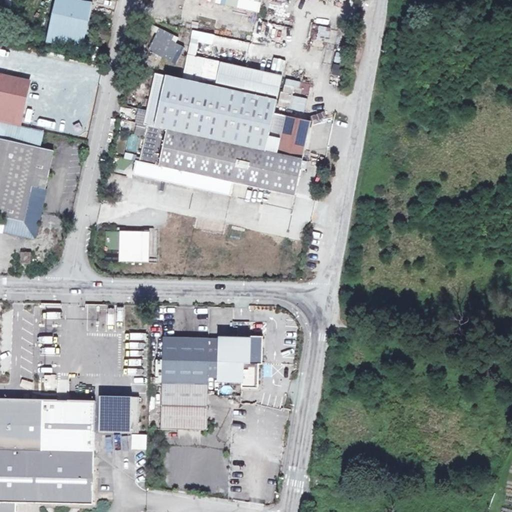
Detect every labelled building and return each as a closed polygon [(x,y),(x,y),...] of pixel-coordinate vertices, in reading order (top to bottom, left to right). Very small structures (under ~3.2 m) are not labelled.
[(86,7),(57,0),(50,0),(40,44),(76,52),(86,7)] [(198,0),(250,11),(252,0),(198,0)] [(288,48),(286,26),(275,27),(276,49),(288,48)] [(183,46),(176,43),(178,36),(157,28),(149,53),(177,62),(183,46)] [(219,62),(213,86),(275,100),(279,76),(219,62)] [(139,124),(264,151),(266,137),(275,100),(213,86),(147,71),(136,123),(139,124)] [(0,76),(0,122),(13,126),(22,81),(0,76)] [(295,94),(298,82),(286,78),(283,91),(295,94)] [(312,93),(313,84),(303,82),(301,91),(312,93)] [(289,109),(304,112),(307,98),(292,95),(289,109)] [(313,122),(326,117),(324,111),(310,116),(313,122)] [(284,116),(279,140),(275,153),(301,159),(308,122),(284,116)] [(37,132),(13,126),(0,122),(0,141),(33,150),(37,132)] [(275,153),(264,151),(139,124),(131,160),(128,159),(125,173),(228,196),(232,183),(294,197),(301,159),(275,153)] [(279,140),(266,137),(264,151),(275,153),(279,140)] [(33,150),(0,141),(0,231),(26,238),(47,153),(33,150)] [(114,262),(149,262),(149,231),(109,231),(109,248),(114,248),(114,262)] [(27,253),(17,253),(16,262),(27,262),(27,253)] [(269,308),(255,307),(255,315),(255,322),(255,332),(268,332),(269,308)] [(226,341),(225,376),(224,379),(247,380),(247,388),(264,388),(265,364),(268,364),(269,336),(255,336),(255,339),(239,339),(239,342),(226,341)] [(166,382),(166,383),(197,384),(197,383),(213,384),(214,376),(225,376),(226,341),(226,339),(214,338),(167,337),(166,359),(161,359),(161,382),(166,382)] [(197,384),(166,383),(165,429),(212,431),(213,393),(213,384),(197,383),(197,384)] [(0,397),(0,448),(96,450),(96,432),(97,399),(0,397)] [(131,449),(146,449),(147,434),(131,434),(131,449)] [(0,448),(0,511),(17,511),(18,501),(95,503),(96,450),(0,448)]
